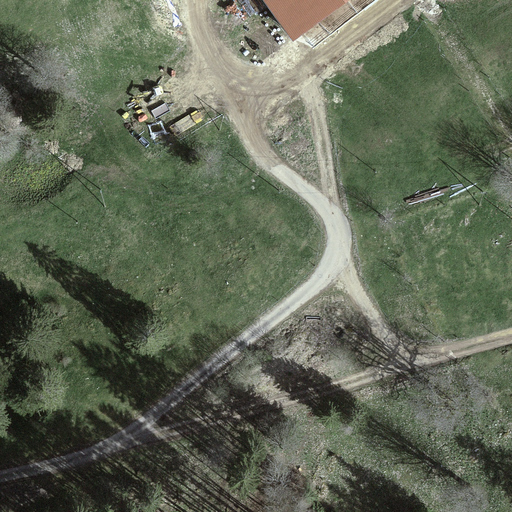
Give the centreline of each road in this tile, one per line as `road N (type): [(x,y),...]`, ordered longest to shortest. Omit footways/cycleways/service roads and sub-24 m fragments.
road 1 (track): [(82,458),(329,277),(348,245),(328,212),(284,189),(232,87),(215,0)]
road 2 (unclassified): [(0,477),(298,404),(511,338)]
road 3 (track): [(419,365),(387,339),(337,264)]
